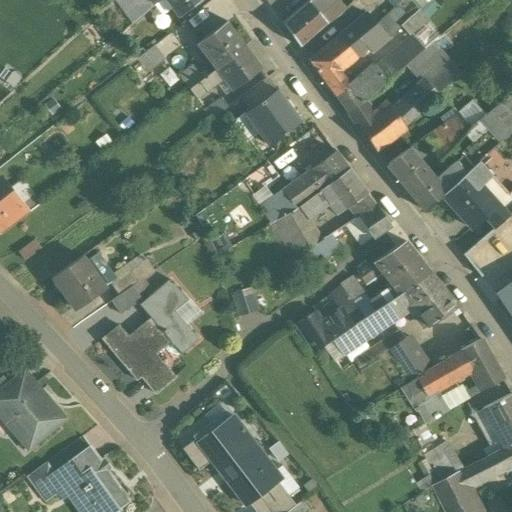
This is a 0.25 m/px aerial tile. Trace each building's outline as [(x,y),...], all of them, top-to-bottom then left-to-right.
[(165,0),(178,18),(199,0),(165,0)] [(311,0),(311,1),(284,25),(299,47),(327,24),(320,14),(334,0),(311,0)] [(365,14),(339,36),(356,57),(367,48),(371,53),(386,39),(365,14)] [(227,24),(200,44),(219,69),(246,49),(227,24)] [(339,36),(310,62),(326,83),(356,57),(339,36)] [(219,69),(217,71),(224,81),(232,91),(261,70),(246,49),(219,69)] [(448,60),(426,81),(437,96),(461,74),(448,60)] [(388,61),(377,71),(387,82),(399,71),(388,61)] [(217,71),(200,84),(207,93),(224,81),(217,71)] [(377,71),(359,83),(370,97),(387,82),(377,71)] [(426,81),(393,112),(404,126),(437,96),(426,81)] [(359,83),(351,89),(348,87),(335,96),(349,115),(370,97),(359,83)] [(491,110),(470,84),(447,103),(459,116),(471,130),(480,122),(491,110)] [(277,91),(235,122),(249,141),(258,134),(268,147),(300,123),(277,91)] [(511,144),(511,142),(511,91),(487,127),(511,144)] [(221,99),(205,111),(212,121),(229,109),(221,99)] [(388,106),(359,129),(378,153),(406,130),(404,126),(393,112),(388,106)] [(459,116),(423,139),(440,161),(455,146),(471,130),(459,116)] [(471,130),(455,146),(461,154),(487,131),(480,122),(471,130)] [(487,131),(461,154),(469,163),(473,167),(478,162),(498,144),(487,131)] [(440,161),(423,139),(411,148),(428,169),(440,161)] [(428,169),(411,148),(388,166),(425,212),(442,197),(446,192),(428,169)] [(336,151),(293,183),(306,203),(324,189),(350,169),(336,151)] [(446,192),(442,197),(472,231),(486,218),(495,228),(503,222),(493,212),(510,197),(509,196),(478,162),(473,167),(469,171),(446,192)] [(268,166),(254,176),(264,188),(277,178),(268,166)] [(350,169),(324,189),(333,200),(341,211),(367,193),(350,169)] [(264,188),(254,176),(243,184),(259,208),(272,199),(264,188)] [(0,221),(20,205),(20,204),(0,179),(0,221)] [(272,199),(259,208),(270,225),(299,209),(299,208),(306,203),(293,183),(272,199)] [(306,203),(299,208),(299,209),(308,220),(333,200),(324,189),(306,203)] [(510,197),(493,212),(503,222),(511,214),(511,193),(509,196),(510,197)] [(20,205),(0,221),(0,232),(2,234),(29,214),(21,203),(20,204),(20,205)] [(375,205),(358,217),(374,239),(391,226),(375,205)] [(270,225),(265,228),(285,262),(313,245),(313,246),(321,241),(308,220),(299,209),(270,225)] [(358,217),(331,236),(340,248),(347,258),(374,239),(358,217)] [(321,241),(313,246),(323,258),(340,248),(331,236),(321,241)] [(33,241),(18,253),(25,261),(40,250),(33,241)] [(406,241),(375,262),(382,271),(388,278),(419,257),(406,241)] [(81,257),(51,279),(73,311),(103,289),(81,257)] [(419,257),(388,278),(394,285),(401,294),(432,273),(419,257)] [(143,260),(108,284),(117,298),(130,289),(152,273),(143,260)] [(375,262),(358,274),(365,284),(382,271),(375,262)] [(401,294),(394,299),(400,309),(408,303),(428,326),(458,306),(432,273),(401,294)] [(365,293),(353,277),(341,286),(342,288),(352,302),(365,293)] [(141,305),(138,308),(150,320),(169,343),(180,355),(197,340),(173,313),(186,302),(168,282),(141,305)] [(238,317),(263,310),(256,285),(231,293),(238,317)] [(371,302),(370,302),(376,311),(394,299),(401,294),(394,285),(371,302)] [(511,287),(498,298),(511,317),(511,287)] [(352,302),(342,288),(330,296),(341,311),(346,317),(347,316),(354,326),(364,319),(353,303),(352,302)] [(117,298),(109,304),(118,317),(136,305),(138,308),(141,305),(130,289),(117,298)] [(371,302),(366,295),(353,303),(364,319),(376,311),(370,302),(371,302)] [(354,326),(349,329),(358,343),(403,313),(400,309),(394,299),(376,311),(364,319),(354,326)] [(341,311),(317,327),(322,334),(342,320),(346,317),(341,311)] [(310,315),(296,324),(315,352),(328,343),(322,334),(317,327),(310,315)] [(354,326),(347,316),(346,317),(342,320),(349,329),(354,326)] [(150,320),(127,340),(116,327),(100,342),(136,383),(140,379),(145,385),(165,368),(155,356),(169,343),(150,320)] [(342,320),(322,334),(328,343),(332,340),(349,329),(342,320)] [(349,329),(332,340),(343,353),(358,343),(349,329)] [(399,334),(355,362),(358,369),(390,348),(403,340),(399,334)] [(481,339),(462,351),(462,352),(472,371),(493,359),(481,339)] [(403,340),(390,348),(412,382),(425,374),(403,340)] [(462,352),(436,367),(447,386),(472,371),(462,352)] [(165,368),(145,385),(155,396),(175,379),(165,368)] [(64,421),(23,372),(0,391),(0,417),(28,451),(64,421)] [(511,393),(483,409),(506,449),(506,448),(511,445),(511,393)] [(440,397),(418,412),(426,424),(448,411),(440,397)] [(282,480),(234,417),(216,431),(210,424),(192,437),(195,441),(183,450),(199,471),(211,462),(246,507),(249,504),(278,482),(282,480)] [(83,437),(47,463),(55,474),(90,447),(83,437)] [(55,474),(38,486),(48,499),(56,493),(74,480),(97,511),(115,511),(130,501),(90,447),(55,474)] [(506,449),(459,473),(466,487),(476,485),(511,465),(511,459),(506,448),(506,449)] [(458,473),(446,451),(432,457),(443,481),(458,473)] [(47,463),(30,476),(38,486),(55,474),(47,463)] [(443,481),(433,486),(445,511),(478,511),(466,487),(459,473),(443,481)] [(97,511),(74,480),(56,493),(59,494),(61,497),(64,498),(68,495),(71,495),(83,511),(97,511)] [(278,482),(249,504),(255,511),(287,511),(296,505),(278,482)] [(296,505),(287,511),(308,511),(310,511),(302,501),(296,505)]
